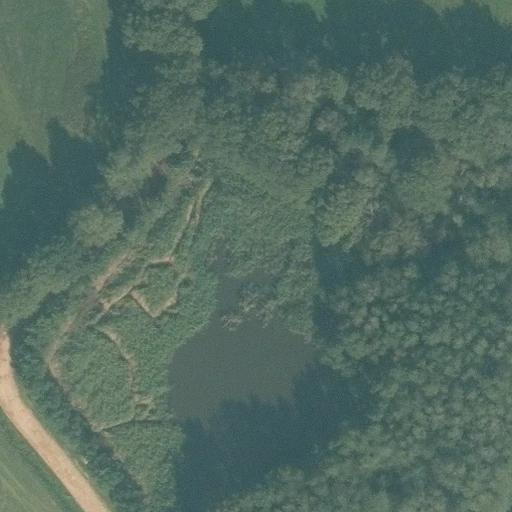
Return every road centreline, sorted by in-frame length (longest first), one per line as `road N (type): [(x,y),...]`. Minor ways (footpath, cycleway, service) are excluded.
road 1 (track): [(177,0),(191,74),(162,152),(0,350)]
road 2 (track): [(94,511),(0,390)]
